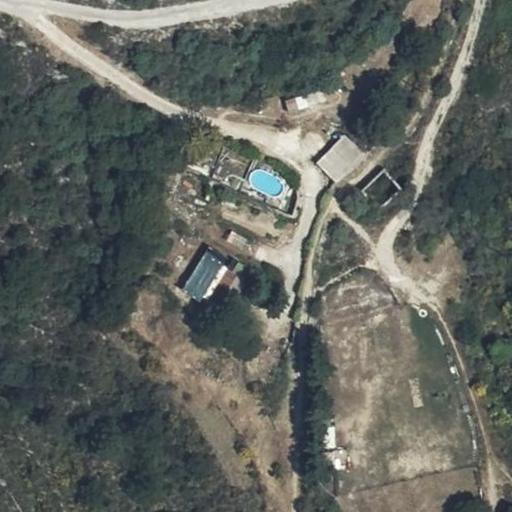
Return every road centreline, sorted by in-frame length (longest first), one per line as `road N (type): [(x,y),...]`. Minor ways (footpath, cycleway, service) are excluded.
road 1 (track): [(481,0),(439,125),(382,254),(395,277),(446,320),(492,466),(489,511)]
road 2 (track): [(24,4),(55,38),(173,114),(283,145)]
road 3 (track): [(6,0),(138,20),(248,0)]
